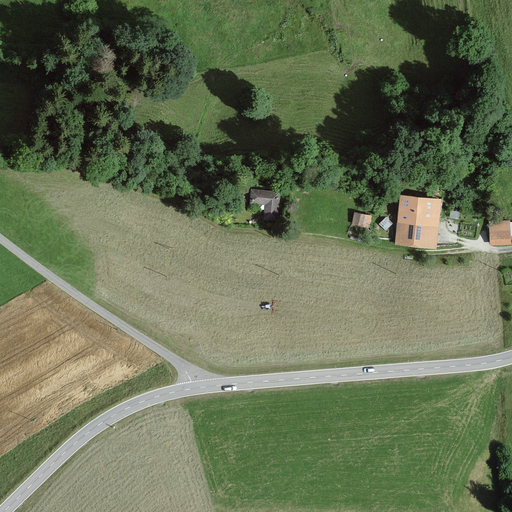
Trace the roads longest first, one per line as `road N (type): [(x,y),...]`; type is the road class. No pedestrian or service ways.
road 1 (secondary): [(193,388),(511,357)]
road 2 (unclassified): [(0,237),(173,358),(193,388)]
road 3 (secondary): [(3,511),(94,427),(145,400),(193,388)]
